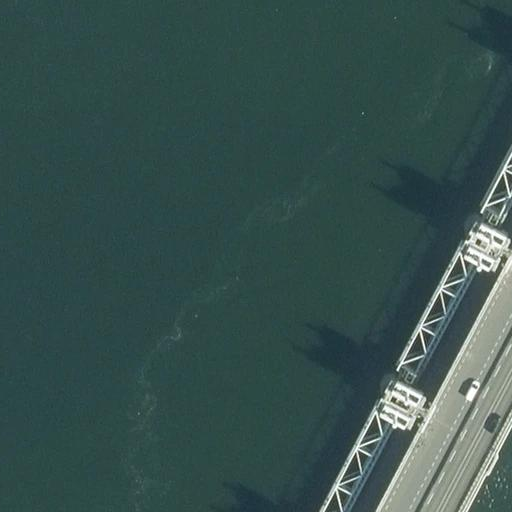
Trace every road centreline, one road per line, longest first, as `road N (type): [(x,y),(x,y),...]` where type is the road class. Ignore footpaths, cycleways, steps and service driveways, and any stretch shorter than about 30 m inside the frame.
road 1 (unclassified): [(392,511),(511,285)]
road 2 (primary): [(434,511),(511,364)]
